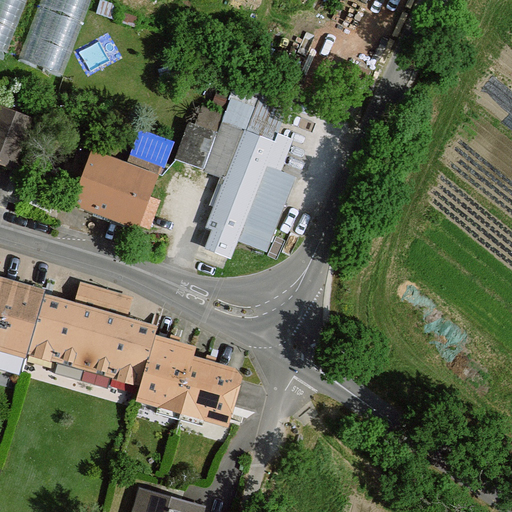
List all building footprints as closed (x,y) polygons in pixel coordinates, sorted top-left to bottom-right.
[(0,0),(0,49),(5,51),(26,0),(0,0)] [(91,0),(41,0),(19,61),(63,75),(91,0)] [(344,73),(340,83),(364,93),(368,83),(344,73)] [(2,109),(0,115),(0,164),(14,170),(32,120),(2,109)] [(144,126),(136,154),(171,165),(179,137),(144,126)] [(214,227),(207,246),(229,254),(235,237),(265,161),(278,167),(290,137),(276,132),(273,140),(244,129),(223,185),(207,224),(214,227)] [(93,159),(76,206),(141,230),(159,184),(93,159)] [(265,161),(235,237),(266,249),(274,226),(295,173),(278,167),(265,161)] [(0,279),(0,343),(27,351),(27,348),(41,299),(43,291),(0,279)] [(49,301),(41,299),(27,348),(142,381),(154,341),(156,332),(70,307),(49,301)] [(139,395),(228,419),(239,378),(190,364),(194,352),(154,341),(142,381),(139,395)] [(135,511),(200,511),(202,506),(142,488),(135,511)]
